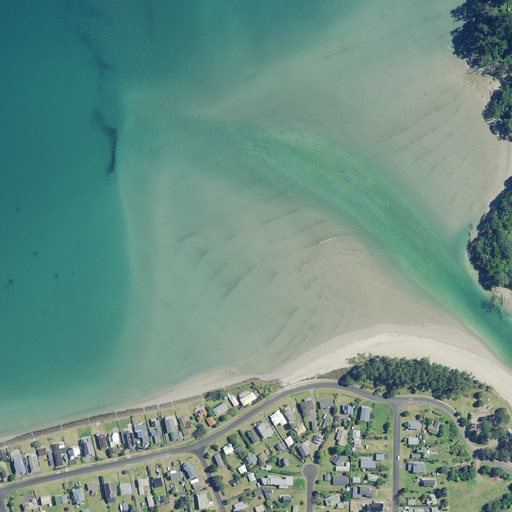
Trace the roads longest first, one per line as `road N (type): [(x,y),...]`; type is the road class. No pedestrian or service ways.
road 1 (residential): [(197,446),(293,389),(338,385),(397,401)]
road 2 (residential): [(0,491),(197,446)]
road 3 (residential): [(397,401),(441,407),(473,452),(511,472)]
